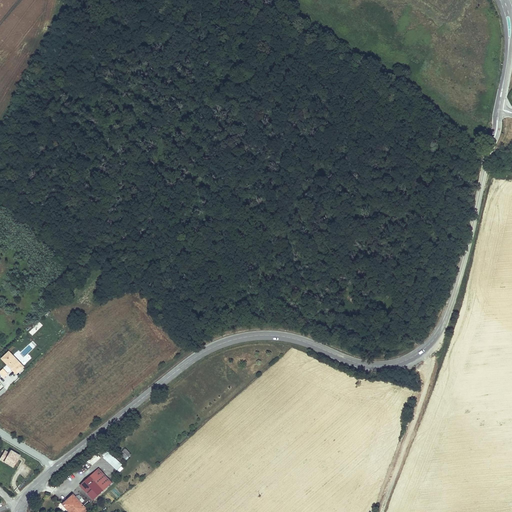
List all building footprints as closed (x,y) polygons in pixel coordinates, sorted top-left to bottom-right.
[(8,353),(2,359),(15,373),(22,367),(8,353)] [(126,459),(131,454),(125,449),(120,454),(126,459)] [(19,455),(10,450),(9,453),(5,451),(0,458),(0,459),(4,462),(5,459),(10,463),(9,465),(13,467),(18,459),(17,458),(19,455)] [(108,452),(104,457),(103,458),(117,470),(122,465),(108,452)] [(93,465),(101,457),(97,453),(89,461),(93,465)] [(111,487),(99,472),(97,473),(109,488),(111,487)] [(109,488),(97,473),(83,484),(95,499),(109,488)] [(74,493),(63,502),(70,511),(79,511),(85,508),(74,493)]
